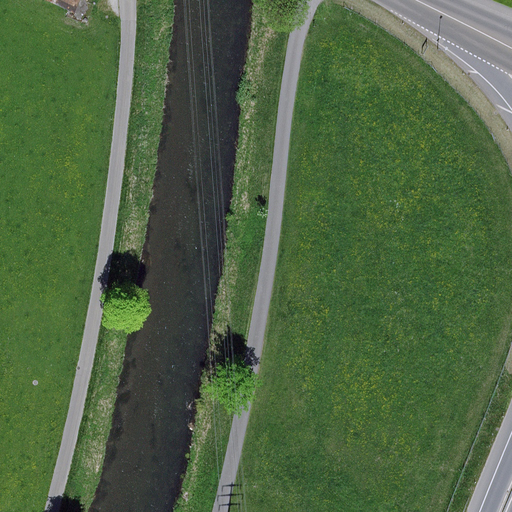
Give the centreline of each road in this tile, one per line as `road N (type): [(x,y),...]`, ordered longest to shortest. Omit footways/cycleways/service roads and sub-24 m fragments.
road 1 (unclassified): [(309,0),(270,251),(217,511)]
road 2 (track): [(125,0),(122,99),(101,257),(48,511)]
